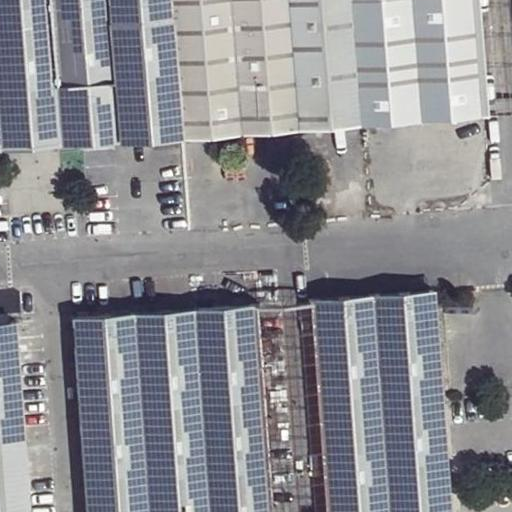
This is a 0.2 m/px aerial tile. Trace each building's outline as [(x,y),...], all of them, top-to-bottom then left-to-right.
[(65,141),(54,0),(0,0),(0,85),(4,145),(65,141)] [(172,0),(184,133),(215,130),(303,124),(293,0),(172,0)] [(293,0),(303,124),(482,111),(475,20),(472,0),(293,0)] [(511,0),(472,0),(475,20),(482,111),(511,108),(511,0)] [(429,288),(381,292),(397,511),(452,511),(435,288),(429,288)] [(252,306),(136,314),(149,511),(397,511),(381,292),(316,296),(306,302),(314,419),(320,511),(267,511),(266,483),(265,470),(264,460),(259,398),(252,306)] [(264,305),(252,306),(259,398),(264,460),(265,470),(266,483),(267,511),(320,511),(314,419),(306,302),(264,305)] [(149,511),(136,314),(104,316),(72,318),(88,511),(149,511)] [(0,322),(0,511),(29,511),(24,430),(16,321),(0,322)]
